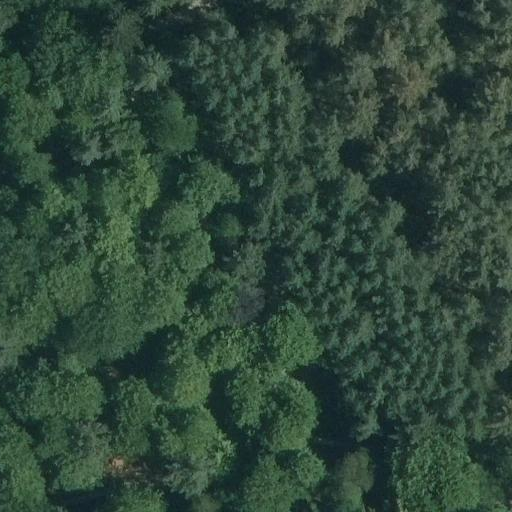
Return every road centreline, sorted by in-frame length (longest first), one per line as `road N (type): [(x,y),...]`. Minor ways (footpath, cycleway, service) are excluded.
road 1 (track): [(219,0),(142,39),(389,511)]
road 2 (track): [(0,110),(142,39),(119,0)]
